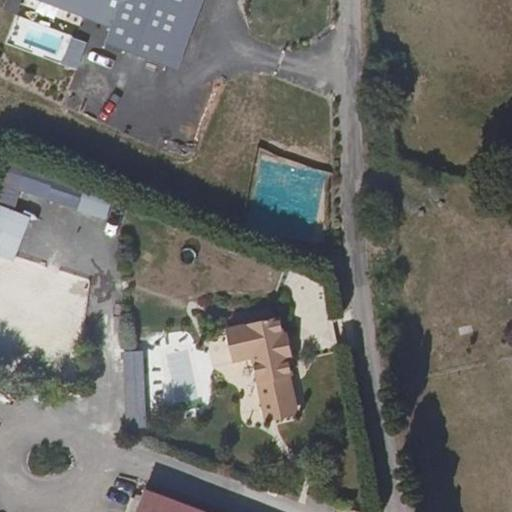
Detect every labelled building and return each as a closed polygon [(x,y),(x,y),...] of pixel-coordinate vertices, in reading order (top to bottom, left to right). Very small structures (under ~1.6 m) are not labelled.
[(207,0),(29,0),(29,1),(110,28),(103,47),(182,74),(207,0)] [(7,160),(0,183),(0,205),(15,210),(20,195),(107,220),(116,191),(7,160)] [(0,257),(14,264),(33,220),(0,205),(0,257)] [(278,319),(226,328),(232,362),(250,358),(263,426),(297,420),(278,319)] [(0,367),(27,373),(31,351),(0,345),(0,367)] [(206,511),(145,488),(135,511),(206,511)]
